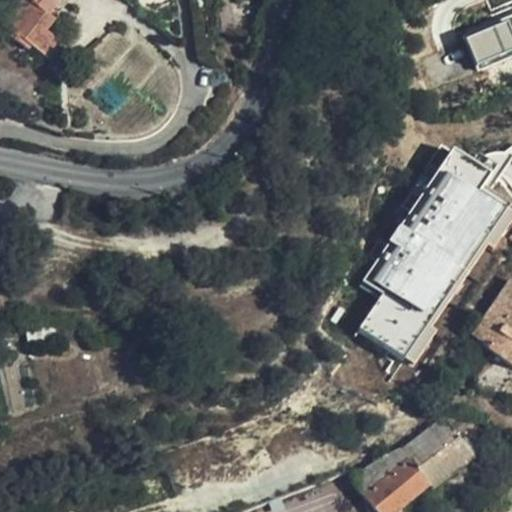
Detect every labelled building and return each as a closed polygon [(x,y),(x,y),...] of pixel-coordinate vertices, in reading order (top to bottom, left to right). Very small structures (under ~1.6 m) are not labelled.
[(341,137),(307,0),(297,0),(259,130),(231,164),(185,184),(160,192),(0,177),(0,336),(2,345),(78,333),(293,241),(341,137)] [(21,0),(0,26),(0,33),(23,54),(28,50),(40,61),(55,45),(41,33),(52,21),(47,16),(59,0),(21,0)] [(52,21),(69,0),(59,0),(47,16),(52,21)] [(511,5),(461,22),(475,65),(511,52),(511,5)] [(491,175),(453,150),(364,281),(383,294),(358,330),(416,369),(441,332),(434,327),(487,248),(494,249),(511,222),(511,213),(480,192),(491,175)] [(511,370),(511,284),(509,282),(471,337),(511,370)] [(350,301),(333,287),(318,308),(335,321),(350,301)] [(217,373),(211,346),(194,351),(202,377),(217,373)] [(418,472),(458,439),(448,427),(408,458),(412,462),(418,472)] [(374,471),(361,481),(370,502),(378,511),(399,511),(431,486),(434,490),(478,455),(463,436),(458,439),(418,472),(412,462),(384,484),(374,471)] [(385,462),(374,471),(384,484),(412,462),(408,458),(403,453),(385,462)]
